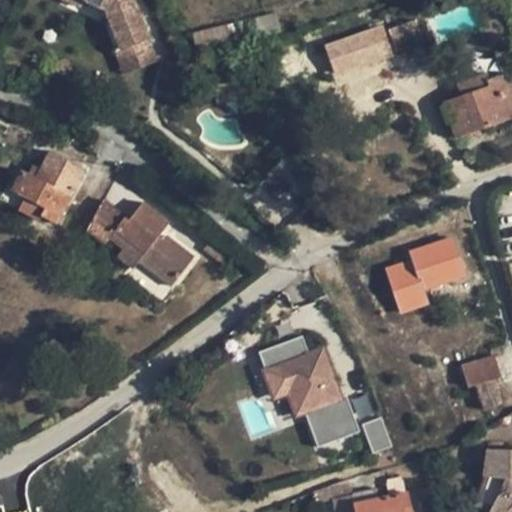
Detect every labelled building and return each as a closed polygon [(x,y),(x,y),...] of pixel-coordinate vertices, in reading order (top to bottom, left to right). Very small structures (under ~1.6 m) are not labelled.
[(62,0),(81,8),(83,1),(105,10),(109,21),(121,50),(148,39),(131,0),(62,0)] [(280,33),(275,12),(253,17),(259,37),(280,33)] [(241,20),(192,33),(196,47),(244,35),(241,20)] [(121,50),(109,21),(103,24),(115,53),(121,50)] [(323,43),(333,75),(393,56),(383,24),(323,43)] [(411,45),(402,25),(389,30),(397,51),(411,45)] [(124,74),(157,60),(148,39),(115,53),(124,74)] [(511,67),(505,51),(495,55),(502,76),(509,74),(511,72),(511,67)] [(456,138),(511,117),(511,82),(509,74),(502,76),(489,81),(491,87),(471,94),(466,81),(457,85),(463,97),(444,104),(445,106),(442,108),(447,124),(451,122),(456,138)] [(486,74),(466,81),(471,94),(491,87),(489,81),(486,74)] [(247,82),(215,87),(217,103),(249,99),(247,82)] [(85,170),(50,152),(41,170),(36,178),(28,173),(22,170),(12,191),(46,209),(42,217),(57,224),(85,170)] [(33,165),(28,173),(36,178),(41,170),(33,165)] [(12,191),(6,187),(0,199),(40,221),(42,217),(46,209),(12,191)] [(125,217),(102,201),(88,227),(107,242),(108,239),(115,230),(125,217)] [(170,223),(142,202),(129,220),(125,217),(115,230),(129,241),(145,255),(139,262),(172,288),(195,258),(174,241),(170,246),(164,241),(167,236),(163,233),(170,223)] [(129,241),(115,230),(108,239),(122,250),(129,241)] [(174,241),(167,236),(164,241),(170,246),(174,241)] [(396,256),(408,293),(463,275),(451,239),(396,256)] [(223,249),(210,240),(203,250),(216,260),(223,249)] [(145,255),(129,241),(122,250),(116,258),(133,271),(139,262),(145,255)] [(232,256),(223,249),(216,260),(225,266),(232,256)] [(316,447),(358,431),(345,395),(338,398),(334,399),(331,389),(334,388),(321,351),(308,355),(301,336),(257,352),(264,372),(278,367),(295,414),(303,411),(316,447)] [(475,385),(485,408),(501,405),(491,379),(498,378),(492,357),(462,365),(469,387),(475,385)] [(278,367),(264,372),(273,396),(287,391),(278,367)] [(390,446),(380,417),(361,424),(371,453),(390,446)] [(488,511),(511,511),(511,449),(487,449),(485,475),(486,475),(475,505),(488,511)] [(386,477),(385,480),(385,486),(390,490),(393,491),(396,490),(400,486),(401,483),(400,478),(396,475),(392,475),(389,475),(386,477)] [(346,481),(311,494),(313,504),(330,500),(350,494),(349,489),(348,489),(346,481)] [(375,489),(350,494),(330,500),(333,511),(410,511),(406,492),(377,499),(375,489)]
